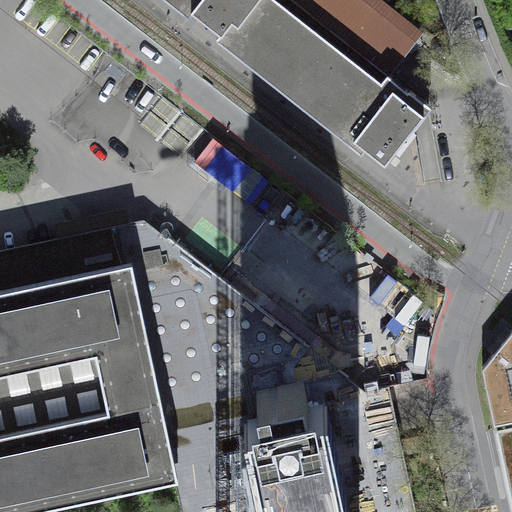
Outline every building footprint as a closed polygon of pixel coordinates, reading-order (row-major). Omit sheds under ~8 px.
[(366,147),(385,162),(406,135),(429,105),(387,73),(294,0),(167,0),(188,16),(192,11),(220,32),(215,37),(362,152),(366,147)] [(406,50),(424,27),(389,0),(294,0),(387,73),(406,50)] [(142,215),(0,245),(0,274),(116,249),(166,239),(168,236),(142,215)] [(168,236),(166,239),(116,249),(118,262),(131,260),(178,475),(164,478),(167,488),(171,511),(415,511),(389,385),(350,393),(347,377),(348,376),(324,357),(318,352),(168,236)] [(0,511),(52,511),(167,488),(164,478),(178,475),(131,260),(118,262),(116,249),(0,274),(0,511)] [(385,265),(366,286),(406,322),(425,300),(385,265)] [(511,327),(482,365),(495,427),(511,423),(511,327)] [(511,423),(495,427),(511,507),(511,506),(511,423)] [(171,511),(167,488),(52,511),(171,511)]
